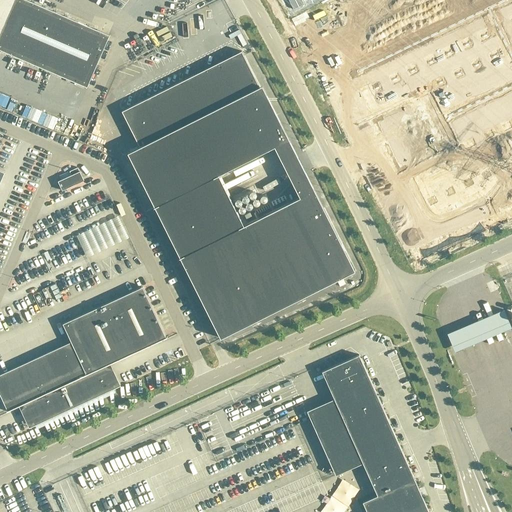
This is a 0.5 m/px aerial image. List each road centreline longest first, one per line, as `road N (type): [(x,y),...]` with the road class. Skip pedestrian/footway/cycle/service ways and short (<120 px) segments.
road 1 (unclassified): [(0,479),(399,294)]
road 2 (unclassified): [(399,294),(250,0)]
road 3 (unknown): [(474,260),(393,97),(374,104)]
road 4 (unknown): [(85,504),(190,458),(175,424),(214,406)]
road 5 (unknown): [(300,369),(350,347),(373,351),(414,446)]
road 6 (unclassified): [(461,443),(399,294)]
road 7 (unknown): [(150,511),(296,446)]
road 8 (unknown): [(51,454),(66,471),(175,424)]
road 9 (unclassified): [(399,294),(511,243)]
